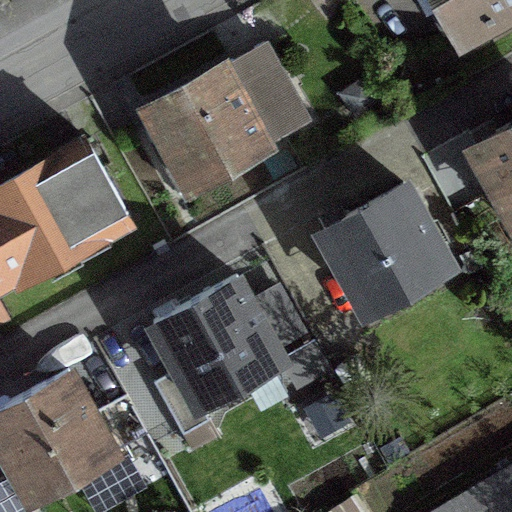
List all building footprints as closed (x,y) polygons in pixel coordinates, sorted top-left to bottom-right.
[(511,0),(431,0),(454,42),(511,9),(511,0)] [(304,122),(261,44),(143,109),(186,187),(304,122)] [(511,122),(470,146),(511,222),(511,122)] [(0,288),(125,220),(82,142),(0,186),(0,288)] [(446,267),(400,185),(320,230),(365,312),(446,267)] [(278,361),(233,279),(152,324),(177,369),(151,384),(181,437),(206,422),(198,406),(278,361)] [(324,366),(310,342),(291,353),(304,377),(324,366)] [(0,446),(0,511),(5,511),(110,454),(64,372),(0,408),(0,446)] [(511,511),(511,466),(436,511),(511,511)]
